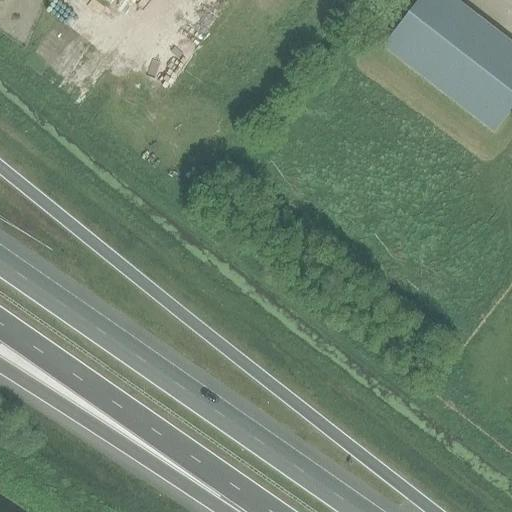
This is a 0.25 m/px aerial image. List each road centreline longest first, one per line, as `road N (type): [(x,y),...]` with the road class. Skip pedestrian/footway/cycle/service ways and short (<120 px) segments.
road 1 (motorway): [(430,511),(0,167)]
road 2 (motorway): [(359,511),(0,262)]
road 3 (motorway): [(0,324),(268,511)]
road 4 (motorway): [(0,366),(240,511)]
